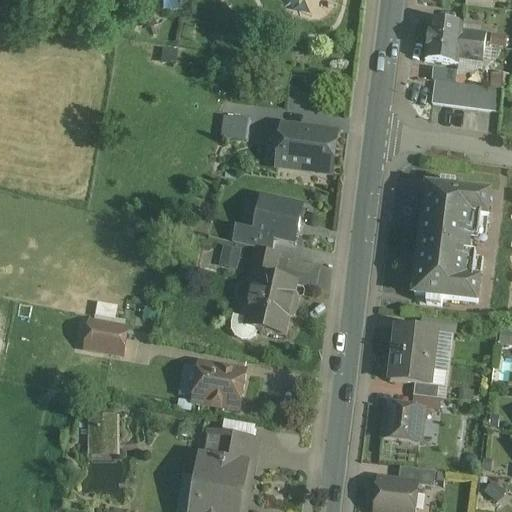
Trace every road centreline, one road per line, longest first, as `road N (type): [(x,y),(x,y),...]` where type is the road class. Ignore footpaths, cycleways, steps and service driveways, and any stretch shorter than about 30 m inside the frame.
road 1 (residential): [(331,511),(374,141)]
road 2 (residential): [(374,141),(392,0)]
road 3 (residential): [(511,159),(374,141)]
